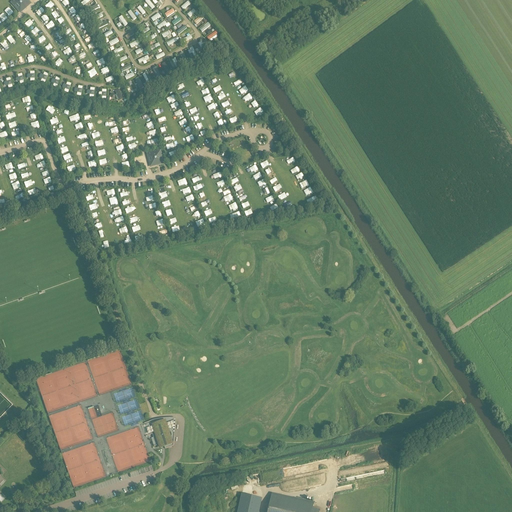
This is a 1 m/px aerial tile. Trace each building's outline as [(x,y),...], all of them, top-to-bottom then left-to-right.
[(20,14),(32,4),(27,0),(13,0),(10,3),(20,14)] [(149,0),(147,2),(150,6),(149,6),(153,11),(157,8),(150,0),(149,0)] [(186,11),(193,5),(190,1),(183,8),(186,11)] [(91,11),(99,6),(97,2),(88,7),(91,11)] [(142,6),(138,10),(144,16),(148,13),(142,6)] [(167,15),(169,19),(178,13),(175,10),(167,15)] [(191,18),(198,14),(196,10),(189,14),(191,18)] [(134,11),(130,15),(137,23),(141,20),(134,11)] [(155,23),(163,17),(160,14),(153,19),(155,23)] [(196,22),(199,25),(206,19),(203,15),(196,22)] [(124,16),(121,18),(126,28),(129,26),(124,16)] [(180,16),(173,21),(176,26),(184,21),(180,16)] [(161,31),(169,25),(166,21),(158,27),(161,31)] [(209,23),(201,30),(204,34),(212,26),(209,23)] [(179,32),(182,35),(188,29),(186,26),(179,32)] [(211,41),(220,35),(218,32),(209,38),(211,41)] [(129,42),(137,36),(134,33),(126,38),(129,42)] [(119,39),(111,44),(113,47),(121,43),(119,39)] [(41,82),(45,83),(48,74),(45,73),(44,75),(41,74),(39,78),(42,79),(41,82)] [(21,84),(25,83),(22,74),(18,75),(19,77),(16,78),(17,82),(20,81),(21,84)] [(52,86),(57,88),(60,79),(56,77),(55,80),(52,79),(51,82),(53,83),(52,86)] [(9,88),(13,87),(11,78),(7,79),(7,82),(4,83),(5,86),(8,86),(9,88)] [(143,91),(147,88),(141,78),(137,81),(143,91)] [(64,91),(68,93),(71,84),(67,82),(66,85),(63,84),(62,88),(65,89),(64,91)] [(76,95),(81,96),(82,87),(78,86),(78,89),(75,88),(74,92),(77,93),(76,95)] [(89,97),(93,98),(95,88),(90,88),(90,91),(87,90),(86,94),(89,95),(89,97)] [(153,167),(164,164),(161,153),(158,151),(147,154),(150,165),(153,167)] [(144,415),(150,413),(146,402),(140,404),(144,415)] [(173,446),(176,418),(167,418),(158,420),(149,422),(157,446),(160,445),(160,446),(164,445),(165,449),(173,446)] [(268,511),(319,511),(320,510),(313,508),(314,502),(272,493),(268,511)] [(238,511),(254,511),(257,498),(242,495),(238,511)]
